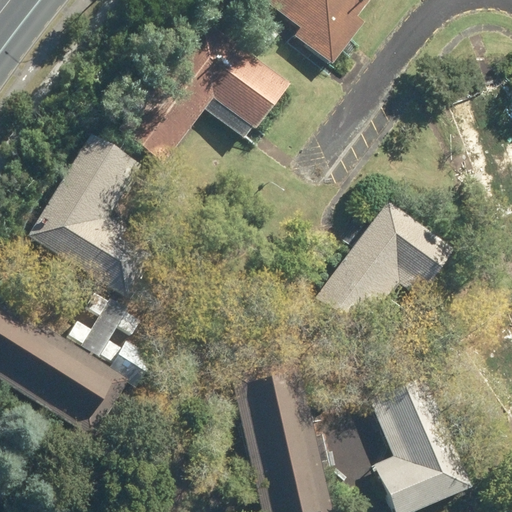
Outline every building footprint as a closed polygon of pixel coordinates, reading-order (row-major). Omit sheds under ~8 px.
[(360,26),(351,19),(365,0),(256,0),(297,31),(291,38),(329,67),(360,26)] [(284,88),(241,56),(197,23),(117,131),(161,164),(201,111),(243,142),(284,88)] [(511,93),(509,85),(445,109),(488,225),(511,216),(511,93)] [(23,239),(73,270),(122,301),(147,260),(117,241),(123,232),(104,221),(137,169),(87,137),(23,239)] [(448,260),(431,245),(385,208),(311,298),(357,335),(397,287),(414,301),(448,260)] [(0,387),(85,443),(124,384),(131,389),(149,362),(124,345),(119,352),(105,344),(115,329),(127,337),(137,322),(93,293),(82,310),(95,318),(86,331),(75,324),(62,344),(0,303),(0,387)] [(511,307),(460,338),(511,426),(511,307)] [(327,511),(293,374),(227,391),(257,511),(327,511)] [(368,402),(390,456),(369,465),(388,511),(419,511),(466,492),(418,381),(368,402)]
